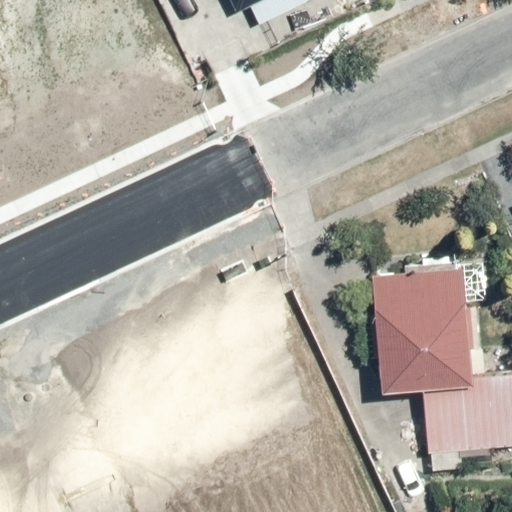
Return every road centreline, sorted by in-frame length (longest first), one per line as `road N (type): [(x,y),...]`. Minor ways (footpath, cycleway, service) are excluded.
road 1 (residential): [(122,224),(511,44)]
road 2 (residential): [(122,224),(0,281)]
